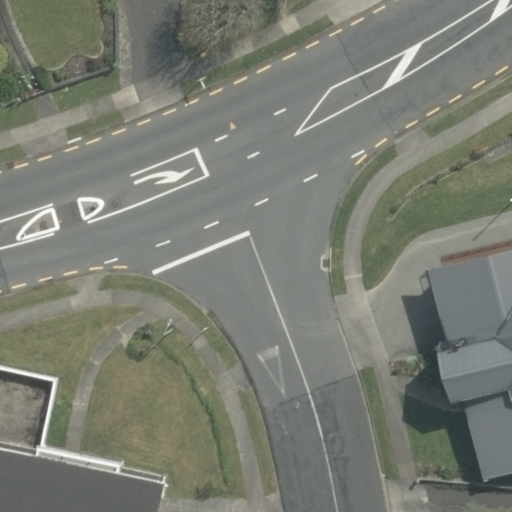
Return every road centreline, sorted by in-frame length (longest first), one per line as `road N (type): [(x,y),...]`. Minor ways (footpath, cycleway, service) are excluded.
road 1 (residential): [(231,175),(334,511)]
road 2 (tertiary): [(509,0),(231,175)]
road 3 (tertiary): [(231,175),(0,236)]
